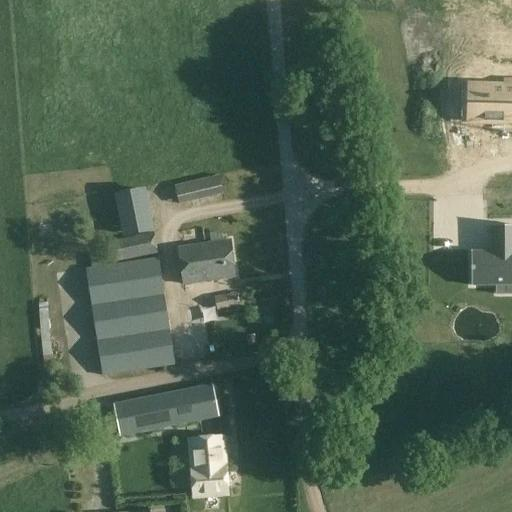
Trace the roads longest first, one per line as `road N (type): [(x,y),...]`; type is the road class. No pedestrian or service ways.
road 1 (residential): [(298,329),(272,0)]
road 2 (unknown): [(288,194),(411,191),(511,211)]
road 3 (track): [(297,354),(319,511)]
